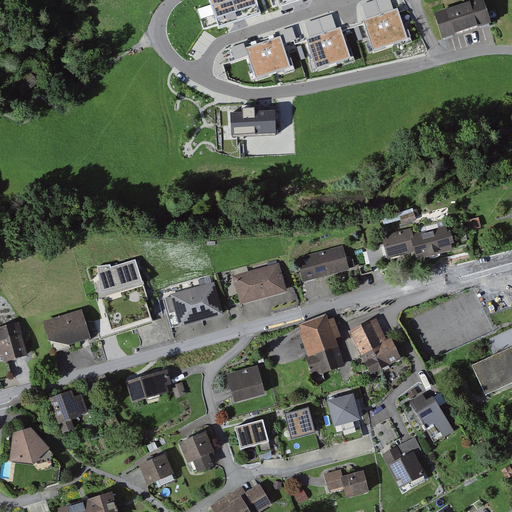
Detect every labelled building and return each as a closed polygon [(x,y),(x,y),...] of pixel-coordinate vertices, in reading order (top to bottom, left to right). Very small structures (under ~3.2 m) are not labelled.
[(254,0),(209,0),(219,28),(259,15),(254,0)] [(262,0),(266,12),(278,8),(275,0),(262,0)] [(276,0),(278,5),(279,9),(309,0),(276,0)] [(437,18),(444,40),(489,25),(482,3),(437,18)] [(412,41),(400,8),(362,21),(374,54),(412,41)] [(14,84),(22,96),(39,84),(30,72),(14,84)] [(275,110),(255,111),(255,108),(242,108),(242,112),(230,113),(231,137),(276,134),(275,110)] [(416,253),(418,260),(450,251),(444,228),(415,236),(413,229),(381,238),(387,261),(416,253)] [(294,262),(301,286),(348,273),(341,249),(294,262)] [(233,278),(240,306),(285,294),(277,266),(233,278)] [(172,297),(181,328),(222,317),(214,286),(172,297)] [(100,300),(112,337),(153,324),(141,287),(100,300)] [(80,312),(42,326),(52,353),(90,340),(80,312)] [(298,327),(315,376),(343,366),(325,317),(298,327)] [(377,320),(351,332),(370,373),(396,361),(377,320)] [(0,365),(27,358),(17,324),(0,328),(0,365)] [(511,385),(511,332),(488,343),(495,359),(472,369),(485,398),(511,385)] [(229,377),(236,403),(265,395),(257,369),(229,377)] [(166,372),(125,383),(130,401),(171,390),(166,372)] [(49,400),(60,434),(73,430),(70,422),(86,416),(79,396),(73,398),(71,393),(49,400)] [(332,400),(339,426),(365,418),(358,393),(332,400)] [(413,405),(435,442),(452,433),(429,395),(413,405)] [(292,413),(298,437),(322,430),(315,406),(292,413)] [(243,428),(250,452),(278,443),(271,420),(243,428)] [(13,435),(9,462),(30,465),(48,449),(30,430),(13,435)] [(206,434),(180,444),(188,464),(195,462),(199,473),(214,467),(210,456),(214,454),(206,434)] [(383,456),(399,490),(425,477),(409,443),(383,456)] [(166,456),(138,466),(144,484),(173,474),(166,456)] [(511,477),(511,471),(509,466),(500,471),(505,481),(511,477)] [(328,491),(341,487),(345,499),(369,492),(363,473),(344,479),(342,472),(324,477),(328,491)] [(211,511),(255,511),(269,505),(259,487),(241,498),(240,495),(211,511)] [(114,511),(109,494),(57,510),(57,511),(114,511)]
